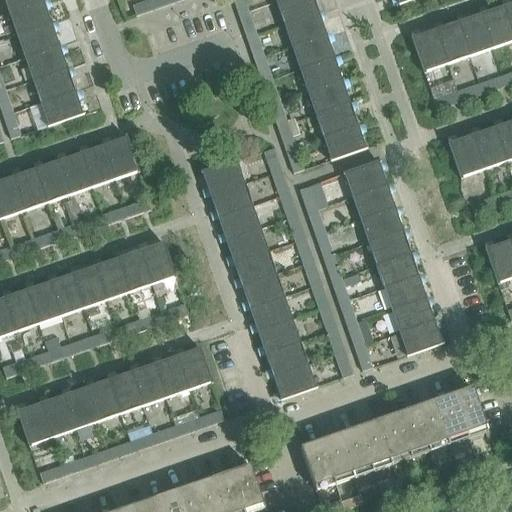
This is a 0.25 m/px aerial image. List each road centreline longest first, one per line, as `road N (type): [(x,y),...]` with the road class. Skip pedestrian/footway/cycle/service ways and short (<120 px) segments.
road 1 (residential): [(26,511),(511,343)]
road 2 (residential): [(97,0),(116,55),(136,71),(226,40)]
